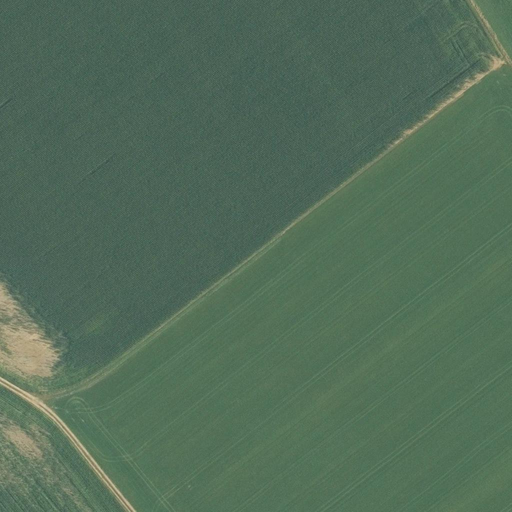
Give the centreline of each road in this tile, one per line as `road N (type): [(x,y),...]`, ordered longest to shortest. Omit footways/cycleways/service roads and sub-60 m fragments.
road 1 (track): [(40,402),(118,367),(285,238)]
road 2 (track): [(0,379),(40,402),(136,511)]
